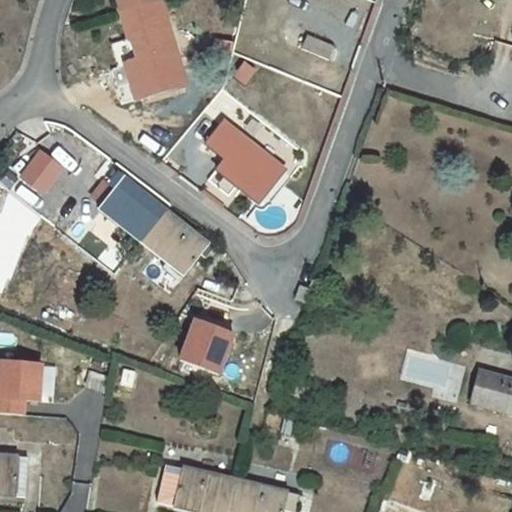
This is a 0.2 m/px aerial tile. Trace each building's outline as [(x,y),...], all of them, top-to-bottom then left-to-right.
[(119,68),(152,58),(157,75),(180,68),(159,0),(156,0),(121,10),(130,39),(112,44),(119,68)] [(118,0),(121,10),(156,0),(118,0)] [(335,47),(307,35),(302,49),(329,61),(335,47)] [(233,45),(218,42),(215,57),(218,57),(213,79),(224,81),(233,45)] [(119,68),(112,70),(117,87),(157,75),(152,58),(119,68)] [(285,172),(228,127),(212,148),(222,155),(224,153),(228,156),(219,168),(237,182),(236,184),(260,203),(285,172)] [(63,169),(40,151),(22,174),(45,192),(63,169)] [(167,259),(186,273),(200,254),(195,250),(203,241),(119,175),(111,185),(116,188),(101,208),(120,223),(118,225),(165,261),(167,259)] [(203,241),(195,250),(200,254),(208,245),(203,241)] [(300,287),(294,300),(304,304),(309,291),(300,287)] [(234,335),(196,321),(180,361),(219,376),(234,335)] [(0,411),(25,414),(26,400),(40,401),(42,364),(0,361),(0,411)] [(109,377),(90,371),(86,387),(107,394),(109,377)] [(470,404),(511,415),(511,380),(479,371),(470,404)] [(302,425),(285,420),(282,434),(298,438),(302,425)] [(0,456),(0,492),(15,494),(14,496),(24,497),(27,463),(21,463),(22,457),(0,456)] [(228,511),(236,482),(179,468),(177,475),(165,473),(158,504),(176,508),(176,505),(198,510),(197,511),(228,511)] [(283,511),(284,511),(288,511),(295,511),(297,503),(302,504),(304,497),(236,482),(228,511),(283,511)]
